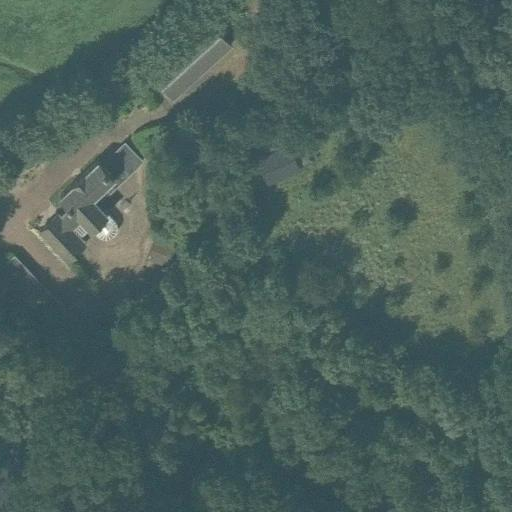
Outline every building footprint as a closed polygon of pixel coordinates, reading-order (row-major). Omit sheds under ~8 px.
[(70,207),(63,213),(61,215),(58,212),(38,231),(67,262),(87,243),(74,229),(83,220),(91,230),(92,229),(99,236),(100,237),(102,238),(103,238),(105,238),(107,238),(109,238),(110,237),(112,236),(113,235),(115,234),(116,233),(116,231),(117,229),(117,227),(117,226),(117,224),(116,222),(115,221),(109,214),(109,213),(100,203),(144,162),(125,141),(103,162),(99,158),(59,195),(70,207)] [(256,158),(267,184),(301,170),(289,144),(256,158)] [(178,245),(159,238),(151,261),(169,267),(178,245)] [(59,325),(63,321),(71,314),(15,254),(0,267),(0,284),(37,324),(48,314),(59,325)] [(129,290),(112,296),(118,311),(135,304),(129,290)]
